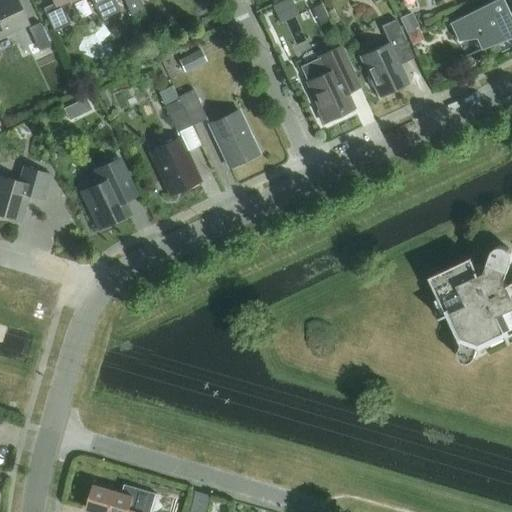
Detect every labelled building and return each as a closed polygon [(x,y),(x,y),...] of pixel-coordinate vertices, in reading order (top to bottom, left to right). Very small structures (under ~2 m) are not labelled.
[(0,37),(27,25),(15,0),(2,0),(0,1),(0,37)] [(51,0),(54,5),(43,10),(54,33),(68,26),(69,22),(67,16),(71,5),(70,3),(75,0),(92,0),(102,20),(120,12),(114,0),(51,0)] [(123,0),(124,1),(131,16),(144,10),(138,0),(123,0)] [(284,21),(304,12),(298,0),(286,0),(276,5),(284,21)] [(490,5),(447,26),(448,27),(450,26),(458,42),(475,39),(480,51),(511,35),(511,33),(505,19),(504,18),(503,17),(501,16),(499,15),(498,15),(492,16),(490,7),(490,5)] [(410,15),(400,20),(406,34),(417,29),(410,15)] [(374,87),(379,98),(408,84),(394,54),(408,47),(395,20),(381,27),(389,44),(360,58),(369,76),(365,78),(371,89),(374,87)] [(50,46),(40,23),(28,29),(39,51),(50,46)] [(407,35),(411,46),(417,43),(420,37),(417,31),(407,35)] [(318,57),(319,58),(299,67),(319,110),(317,111),(323,124),(354,109),(347,94),(359,88),(340,47),(318,57)] [(206,62),(201,50),(178,61),(184,73),(206,62)] [(172,86),(158,93),(165,107),(179,100),(178,97),(172,86)] [(178,97),(179,100),(192,127),(207,119),(193,90),(178,97)] [(105,91),(98,94),(105,109),(111,107),(105,91)] [(85,99),(78,103),(83,115),(91,111),(85,99)] [(192,127),(179,100),(165,107),(177,133),(192,127)] [(229,168),(258,154),(238,111),(209,125),(229,168)] [(170,196),(200,182),(180,139),(150,153),(170,196)] [(129,215),(122,200),(124,196),(134,191),(119,159),(102,168),(105,175),(95,180),(93,184),(95,187),(82,193),(99,229),(129,215)] [(0,215),(20,222),(28,196),(44,201),(51,176),(24,168),(19,183),(0,177),(0,215)] [(511,329),(511,270),(509,269),(511,262),(511,260),(511,254),(511,251),(507,248),(501,247),(496,249),(495,250),(493,252),(492,254),(486,273),(480,275),(472,259),(430,278),(441,300),(445,298),(452,312),(440,318),(441,320),(448,316),(458,336),(461,344),(463,345),(463,343),(478,348),(477,350),(479,351),(487,347),(507,337),(510,344),(511,344),(506,332),(511,329)] [(95,485),(88,510),(96,511),(149,511),(154,495),(156,495),(157,494),(125,485),(123,494),(95,485)] [(196,511),(212,511),(216,491),(201,488),(196,511)]
